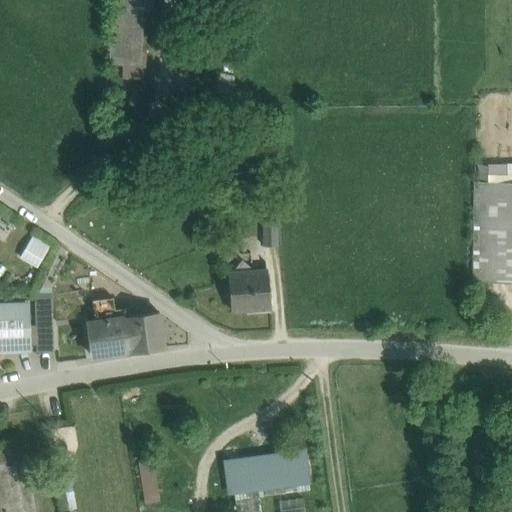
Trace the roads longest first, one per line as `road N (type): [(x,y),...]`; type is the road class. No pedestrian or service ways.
road 1 (residential): [(233,348),(0,186)]
road 2 (residential): [(511,357),(233,348)]
road 3 (residential): [(233,348),(0,390)]
